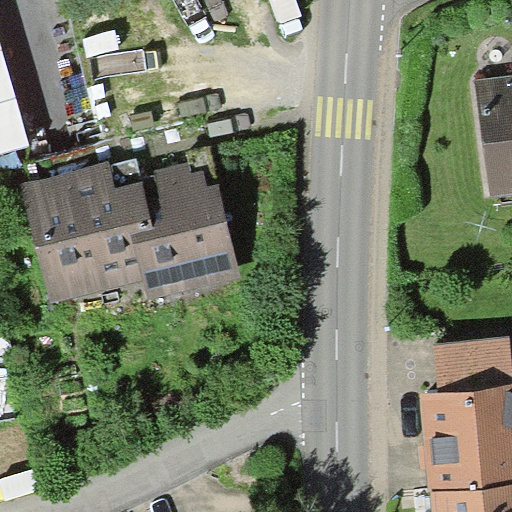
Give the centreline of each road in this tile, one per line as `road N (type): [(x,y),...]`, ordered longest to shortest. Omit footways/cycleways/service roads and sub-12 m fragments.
road 1 (secondary): [(350,0),(331,398)]
road 2 (residential): [(331,398),(112,490),(38,511)]
